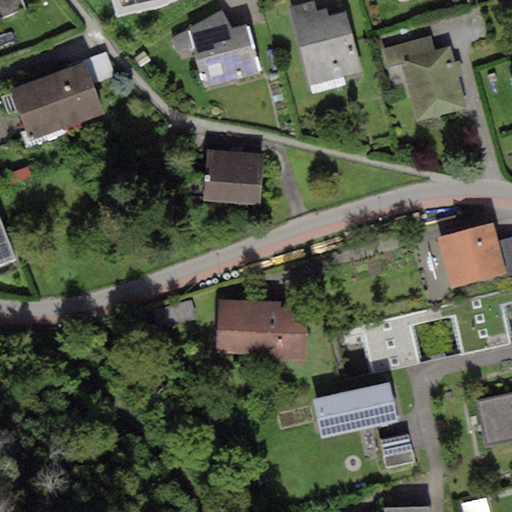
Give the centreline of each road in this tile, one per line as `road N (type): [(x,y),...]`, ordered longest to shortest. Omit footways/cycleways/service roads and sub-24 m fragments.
road 1 (residential): [(511,196),(420,192),(85,303),(0,308)]
road 2 (track): [(204,511),(167,455),(38,310)]
